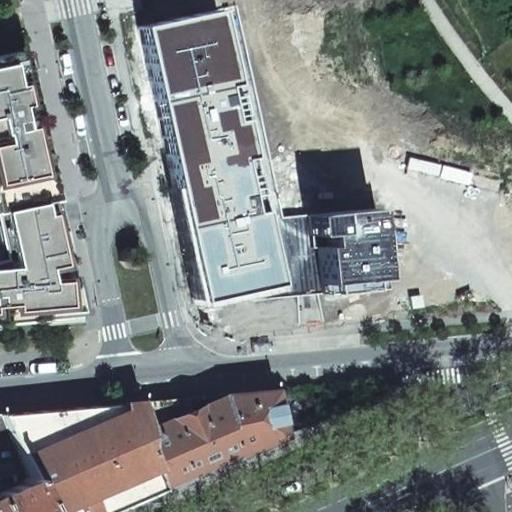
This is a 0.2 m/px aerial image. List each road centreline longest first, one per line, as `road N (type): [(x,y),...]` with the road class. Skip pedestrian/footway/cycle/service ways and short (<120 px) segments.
road 1 (residential): [(511,343),(198,370)]
road 2 (residential): [(198,370),(178,337),(144,200),(117,184)]
road 3 (residential): [(117,184),(95,218),(121,377)]
road 4 (residential): [(117,184),(77,0)]
road 5 (secondary): [(341,511),(469,455)]
road 6 (residential): [(121,377),(0,388)]
